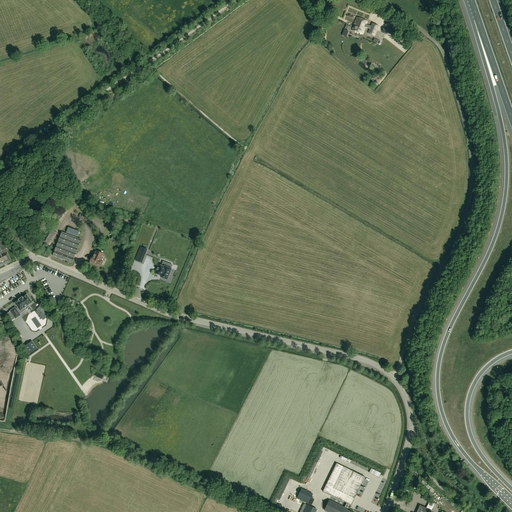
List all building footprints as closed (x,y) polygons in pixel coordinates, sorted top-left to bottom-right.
[(363,34),(367,22),(356,18),(352,30),(363,34)] [(379,26),(371,23),(367,34),(375,37),(379,26)] [(61,205),(53,217),(59,221),(63,215),(61,214),(62,213),(63,214),(67,208),(61,205)] [(47,227),(39,239),(49,246),(57,233),(47,227)] [(66,233),(77,237),(79,232),(68,227),(66,233)] [(53,256),(71,263),(80,239),(62,232),(53,256)] [(135,261),(141,263),(147,250),(141,247),(135,261)] [(93,263),(99,265),(101,266),(103,262),(100,261),(103,254),(96,251),(93,258),(92,257),(90,262),(91,262),(91,263),(93,264),(93,263)] [(11,261),(7,254),(0,257),(0,266),(1,266),(3,265),(11,261)] [(155,273),(161,276),(160,277),(166,279),(168,275),(169,275),(171,270),(170,269),(165,267),(164,267),(158,265),(155,273)] [(16,310),(15,308),(10,311),(16,319),(21,316),(18,312),(20,311),(21,311),(24,309),(25,311),(29,307),(28,306),(32,303),(32,302),(27,296),(27,295),(23,298),(22,298),(19,300),(19,301),(15,303),(15,304),(18,308),(16,310)] [(24,346),(29,354),(37,349),(32,341),(24,346)] [(336,464),(323,492),(352,505),(365,477),(336,464)] [(308,504),(312,494),(301,489),(297,498),(308,504)] [(324,510),(328,511),(350,511),(348,511),(348,510),(329,501),(324,510)]
